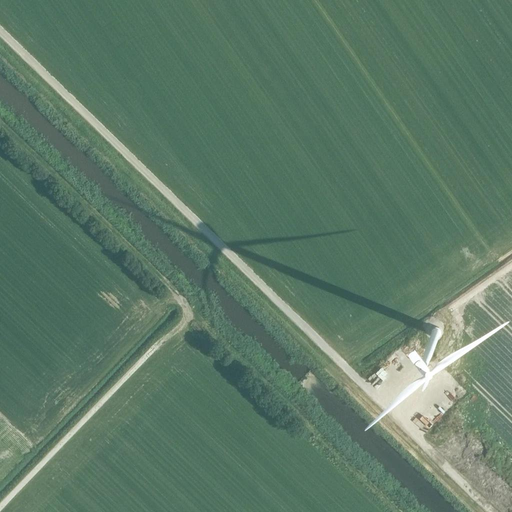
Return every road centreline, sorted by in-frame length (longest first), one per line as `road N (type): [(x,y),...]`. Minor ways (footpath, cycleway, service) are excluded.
road 1 (track): [(0,34),(491,511)]
road 2 (track): [(0,506),(179,329),(185,302)]
road 3 (track): [(403,426),(453,367),(455,306),(511,267)]
